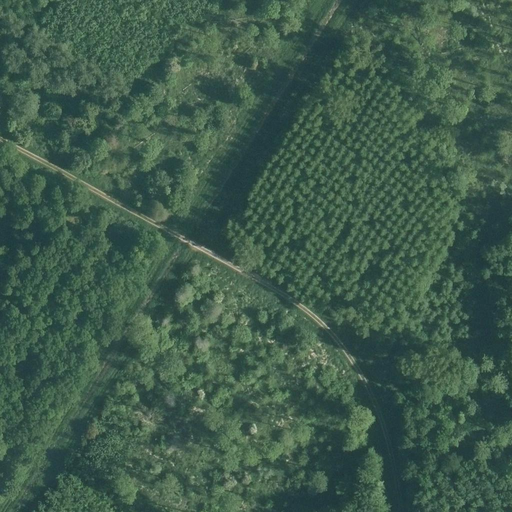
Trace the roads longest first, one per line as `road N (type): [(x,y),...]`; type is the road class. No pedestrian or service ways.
road 1 (track): [(24,511),(351,0)]
road 2 (track): [(3,511),(329,0)]
road 3 (track): [(400,511),(374,398),(334,336),(295,300),(0,137)]
